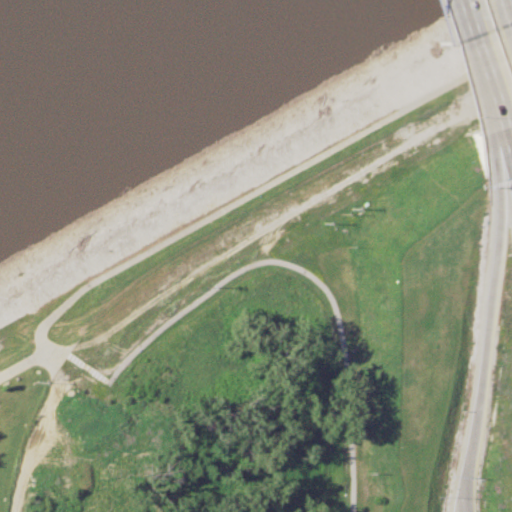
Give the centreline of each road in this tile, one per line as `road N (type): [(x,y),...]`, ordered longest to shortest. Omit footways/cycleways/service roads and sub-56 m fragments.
road 1 (motorway): [(506,166),(470,505)]
road 2 (motorway): [(450,0),(496,126)]
